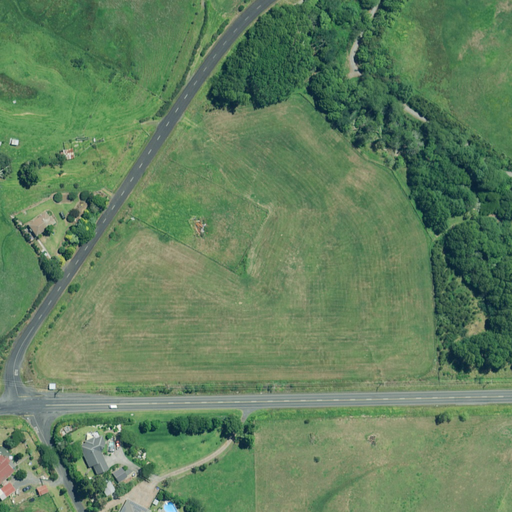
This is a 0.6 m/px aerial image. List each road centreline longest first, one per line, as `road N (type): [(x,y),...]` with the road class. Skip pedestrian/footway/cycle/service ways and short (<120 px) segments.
road 1 (unclassified): [(267,0),(178,105),(20,347),(14,381),(26,405)]
road 2 (tertiary): [(26,405),(511,396)]
road 3 (unclassified): [(81,511),(26,405)]
